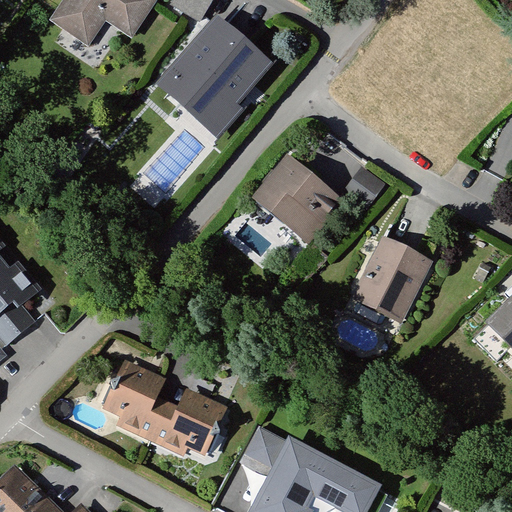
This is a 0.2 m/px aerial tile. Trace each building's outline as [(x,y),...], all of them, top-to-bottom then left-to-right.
[(155,10),(139,0),(69,0),(48,30),(85,55),(103,30),(128,48),(155,10)] [(205,19),(214,0),(176,0),(174,4),(205,19)] [(265,74),(214,31),(161,93),(211,136),(265,74)] [(290,161),(252,206),(306,250),(343,206),(290,161)] [(365,164),(347,186),(370,205),(388,182),(365,164)] [(398,338),(429,271),(364,242),(334,309),(398,338)] [(0,252),(0,348),(48,310),(0,252)] [(511,366),(511,302),(480,336),(511,366)] [(204,458),(228,406),(186,386),(178,403),(160,394),(167,379),(125,359),(101,408),(204,458)] [(345,511),(369,511),(384,487),(291,435),(250,511),(309,511),(317,497),(345,511)] [(50,511),(12,474),(0,485),(0,511),(81,511),(79,511),(50,511)]
